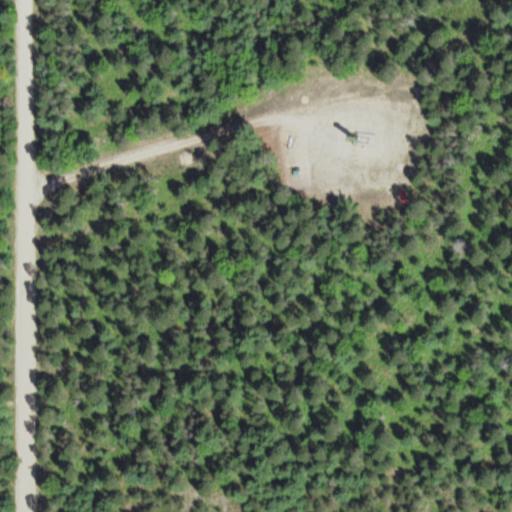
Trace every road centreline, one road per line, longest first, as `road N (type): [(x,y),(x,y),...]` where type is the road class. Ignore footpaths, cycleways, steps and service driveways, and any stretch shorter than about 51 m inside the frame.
road 1 (track): [(28,189),(295,116),(323,157),(343,171),(369,172),(391,164),(407,134),(394,115),(362,107),(295,116)]
road 2 (track): [(29,511),(27,0)]
